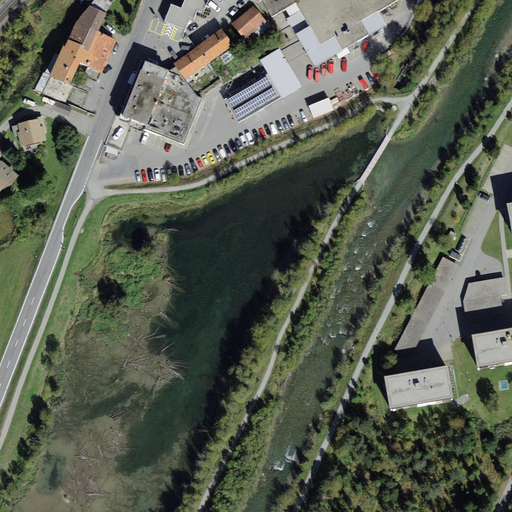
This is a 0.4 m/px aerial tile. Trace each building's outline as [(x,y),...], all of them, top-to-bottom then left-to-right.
[(76,22),(68,39),(85,47),(80,62),(102,73),(117,40),(98,31),(111,4),(107,0),(87,0),(91,4),(76,22)] [(171,5),(165,21),(185,29),(189,19),(193,21),(197,9),(204,12),(208,0),(185,0),(181,8),(171,5)] [(261,0),(272,17),(282,11),(315,68),(387,25),(379,11),(398,0),(261,0)] [(254,6),(231,24),(244,40),(267,21),(254,6)] [(222,29),(197,47),(209,63),(233,45),(222,29)] [(70,84),(80,62),(85,47),(68,39),(65,46),(63,46),(59,55),(55,53),(35,90),(65,103),(72,86),(70,84)] [(221,80),(209,63),(197,47),(174,64),(176,67),(198,96),(221,80)] [(302,86),(279,48),(260,60),(268,74),(282,98),(302,86)] [(169,71),(145,61),(123,115),(148,125),(169,71)] [(176,67),(169,71),(148,125),(146,129),(184,144),(202,98),(198,96),(176,67)] [(282,98),(268,74),(225,100),(239,123),(282,98)] [(329,98),(310,106),(314,118),(333,110),(329,98)] [(72,108),(56,101),(52,111),(69,117),(72,108)] [(35,120),(12,126),(14,138),(18,137),(21,147),(47,140),(44,131),(47,130),(43,116),(35,118),(35,120)] [(0,154),(0,190),(12,185),(19,176),(1,161),(1,155),(0,154)] [(456,234),(450,231),(447,239),(453,241),(456,234)] [(411,358),(459,266),(443,257),(394,349),(411,358)] [(508,295),(505,278),(470,284),(464,302),(467,319),(504,313),(501,296),(508,295)] [(477,367),(511,361),(511,328),(472,335),(477,367)] [(390,409),(453,398),(448,365),(384,376),(390,409)]
